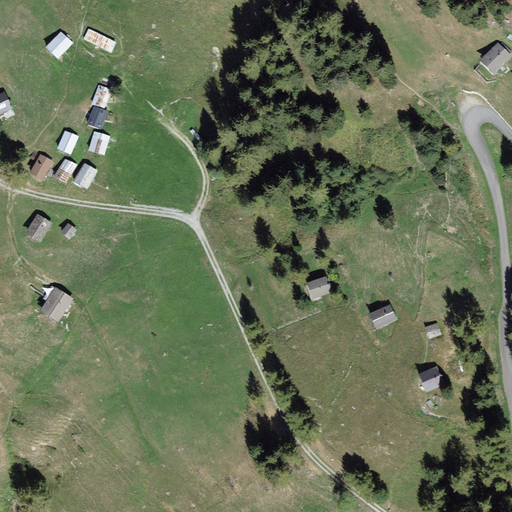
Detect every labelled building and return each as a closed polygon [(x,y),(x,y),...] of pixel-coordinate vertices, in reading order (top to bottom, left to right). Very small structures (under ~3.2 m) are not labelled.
[(118,41),(89,28),(84,38),(113,52),(118,41)] [(62,31),(46,47),(58,59),(74,43),(62,31)] [(511,57),(499,44),(480,63),(494,78),(511,60),(511,57)] [(98,86),(91,105),(104,110),(111,91),(98,86)] [(3,93),(0,94),(0,116),(12,111),(3,93)] [(106,112),(94,108),(88,127),(100,131),(106,112)] [(79,137),(65,132),(57,151),(71,157),(79,137)] [(110,137),(93,133),(89,152),(105,156),(110,137)] [(53,162),(40,155),(30,174),(42,181),(53,162)] [(77,167),(65,159),(53,179),(65,186),(77,167)] [(98,172),(84,164),(73,184),(86,192),(98,172)] [(54,223),(38,214),(25,237),(41,246),(54,223)] [(68,224),(60,234),(69,242),(78,231),(68,224)] [(326,277),(306,283),(311,299),(331,293),(326,277)] [(55,289),(39,314),(58,326),(74,300),(55,289)] [(391,305),(368,315),(375,331),(398,321),(391,305)] [(438,324),(424,328),(428,340),(442,336),(438,324)] [(436,367),(418,375),(426,393),(444,385),(436,367)]
